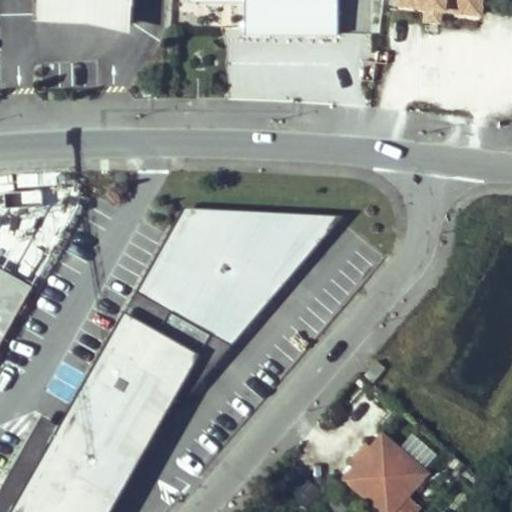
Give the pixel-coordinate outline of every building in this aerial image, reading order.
[(43,0),(35,0),(34,19),(88,21),(131,30),(132,22),(98,0),(94,0),(67,0),(55,7),(43,0)] [(133,0),(43,0),(55,7),(67,0),(94,0),(98,0),(132,22),(133,0)] [(245,37),(338,36),(338,0),(228,0),(228,3),(245,3),(245,37)] [(440,11),(480,16),(481,0),(397,0),(397,6),(426,9),(440,11)] [(424,23),(438,25),(440,11),(426,9),(424,23)] [(47,425),(0,507),(0,511),(99,511),(125,468),(149,441),(322,236),(287,215),(189,212),(65,436),(47,425)] [(0,342),(29,289),(0,272),(0,342)] [(384,367),(375,361),(364,375),(373,382),(384,367)] [(391,511),(427,471),(382,434),(369,449),(358,462),(345,478),(384,511),(391,511)] [(354,459),(358,462),(369,449),(364,445),(354,459)]
